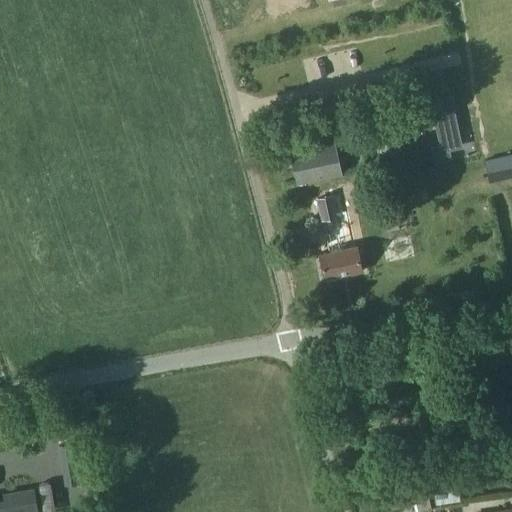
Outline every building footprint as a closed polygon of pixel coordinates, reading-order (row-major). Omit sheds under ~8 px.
[(459,145),(448,96),(440,98),(431,100),(440,144),(441,149),(449,147),(452,146),(459,145)] [(375,130),(398,124),(392,99),(369,104),(375,130)] [(414,119),(426,118),(424,103),(412,104),(414,119)] [(280,127),(293,125),(292,115),(278,118),(280,127)] [(298,184),(341,173),(332,136),(289,147),(298,184)] [(489,182),(511,176),(511,153),(484,160),(489,182)] [(321,219),(337,215),(333,194),(316,198),(321,219)] [(338,230),(324,233),(328,249),(317,251),(322,273),(346,267),(347,272),(362,268),(356,243),(341,246),(338,230)] [(31,439),(20,441),(23,458),(34,456),(31,439)] [(80,449),(79,441),(59,445),(60,453),(80,449)] [(468,480),(467,462),(433,467),(436,485),(468,480)] [(425,479),(412,481),(415,497),(428,495),(425,479)] [(38,511),(35,490),(0,495),(0,511),(38,511)]
